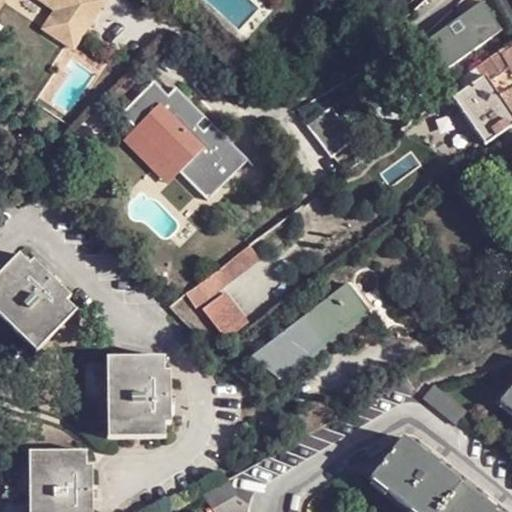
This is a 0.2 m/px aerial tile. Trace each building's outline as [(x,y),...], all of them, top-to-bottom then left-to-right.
[(49,0),(60,7),(50,22),(78,41),(106,1),(105,0),(49,0)] [(439,73),(506,23),(488,0),(478,0),(419,45),(439,73)] [(511,42),(462,80),(469,86),(455,96),(488,142),(511,125),(511,108),(492,80),(511,64),(511,42)] [(167,74),(159,83),(171,97),(180,88),(167,74)] [(159,83),(125,115),(138,129),(181,175),(207,204),(251,165),(222,134),(214,142),(200,127),(209,119),(180,88),(171,97),(159,83)] [(335,110),(312,129),(335,159),(358,139),(335,110)] [(222,134),(209,119),(200,127),(214,142),(222,134)] [(169,188),(181,175),(138,129),(125,140),(169,188)] [(63,279),(58,273),(38,255),(34,259),(24,249),(0,273),(0,306),(41,348),(83,308),(73,298),(77,293),(63,279)] [(238,285),(228,269),(185,302),(196,316),(238,285)] [(62,270),(58,273),(63,279),(67,274),(62,270)] [(350,284),(350,285),(351,286),(257,356),(255,355),(253,356),(282,378),(283,377),(281,376),(370,310),(371,312),(373,311),(358,293),(350,284)] [(182,407),(180,396),(179,372),(174,372),(175,356),(118,359),(121,437),(176,437),(175,422),(181,422),(182,407)] [(458,423),(468,409),(436,383),(426,396),(458,423)] [(511,388),(503,401),(511,408),(511,388)] [(319,393),(284,418),(303,436),(335,416),(319,393)] [(443,463),(426,450),(405,433),(372,475),(418,511),(503,511),(501,510),(482,495),(443,463)] [(428,447),(426,450),(443,463),(446,460),(428,447)] [(94,511),(96,500),(95,491),(96,469),(90,468),(88,456),(34,454),(34,511),(94,511)] [(236,494),(228,479),(203,494),(211,508),(236,494)] [(484,492),(482,495),(501,510),(501,504),(484,492)]
